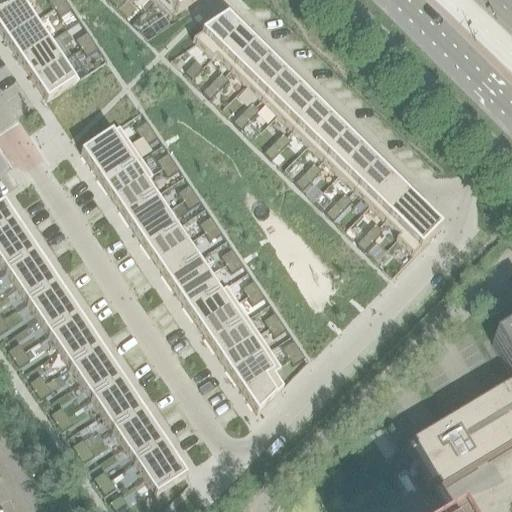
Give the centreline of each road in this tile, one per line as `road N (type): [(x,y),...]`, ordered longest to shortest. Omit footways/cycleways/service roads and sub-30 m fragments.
road 1 (residential): [(437,211),(459,233),(253,443),(235,452),(218,446),(27,159),(6,144)]
road 2 (unknown): [(409,284),(102,0)]
road 3 (residential): [(221,0),(437,211)]
road 4 (unclassified): [(496,158),(333,0)]
road 5 (secondary): [(404,0),(511,105)]
